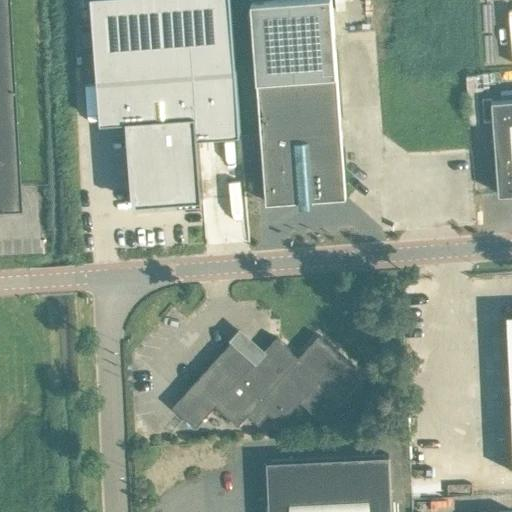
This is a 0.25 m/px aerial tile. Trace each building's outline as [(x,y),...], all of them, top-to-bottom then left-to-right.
[(9,0),(0,0),(0,207),(20,207),(9,0)] [(231,0),(92,0),(101,120),(127,118),(134,204),(158,202),(158,200),(178,198),(178,201),(203,199),(198,133),(241,130),(231,0)] [(251,0),(265,181),(267,201),(300,198),(300,203),(314,202),(314,197),(347,195),(345,175),(331,0),(251,0)] [(251,104),(250,89),(240,89),(241,104),(251,104)] [(511,97),(493,99),(500,189),(511,188),(511,97)] [(323,420),(351,389),(364,374),(319,333),(299,355),(277,335),(262,351),(258,348),(253,348),(250,352),(234,337),(173,405),(196,426),(216,404),(238,424),(248,413),(259,423),(270,412),(281,422),(301,400),(323,420)] [(391,511),(389,453),(267,459),(269,511),(391,511)]
